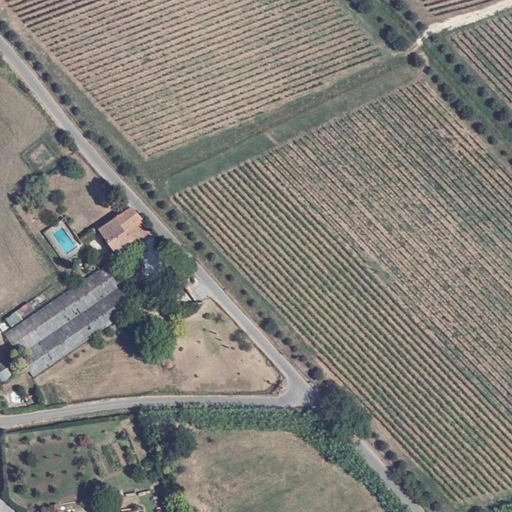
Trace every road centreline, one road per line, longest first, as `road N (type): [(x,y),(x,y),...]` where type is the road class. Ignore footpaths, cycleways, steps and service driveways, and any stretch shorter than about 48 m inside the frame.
road 1 (track): [(0,7),(152,170),(394,58)]
road 2 (unclassified): [(0,42),(306,391)]
road 3 (unclassified): [(306,391),(287,400),(155,401),(0,420)]
road 4 (track): [(511,1),(431,33),(394,58),(341,0)]
road 5 (unclassified): [(306,391),(419,511)]
